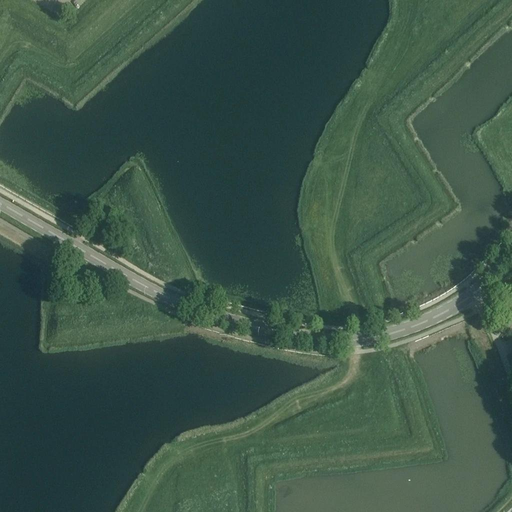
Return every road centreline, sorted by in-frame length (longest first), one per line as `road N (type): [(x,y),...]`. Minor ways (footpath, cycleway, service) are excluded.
road 1 (tertiary): [(275,331),(173,300),(0,203)]
road 2 (track): [(144,511),(184,453),(267,424),(348,379),(360,339)]
road 3 (tertiary): [(275,331),(360,339),(403,329),(471,294)]
